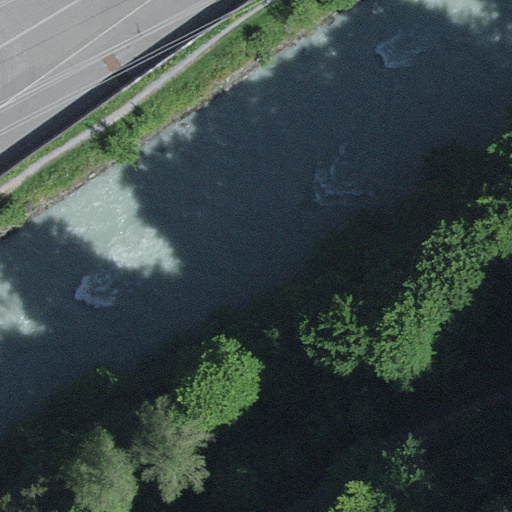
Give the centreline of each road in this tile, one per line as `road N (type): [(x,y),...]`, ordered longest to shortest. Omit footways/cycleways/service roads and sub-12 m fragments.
road 1 (track): [(304,511),(401,444),(511,397)]
road 2 (residential): [(0,137),(191,0)]
